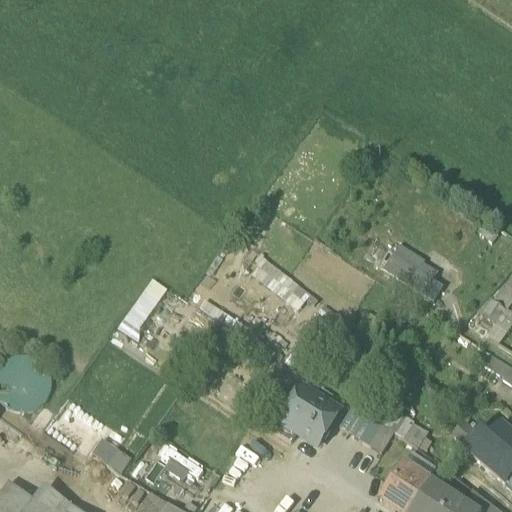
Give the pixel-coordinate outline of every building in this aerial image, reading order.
[(382,273),(432,306),(442,291),(418,275),(424,266),(400,249),(382,273)] [(256,255),(243,272),(297,314),(311,297),(256,255)] [(511,306),(511,295),(505,289),(492,305),(506,315),(511,306)] [(506,315),(492,305),(490,303),(479,318),(495,329),(506,315)] [(511,319),(506,315),(495,329),(488,338),(500,346),(511,329),(511,319)] [(501,383),(511,390),(511,371),(491,358),(483,369),(503,382),(501,383)] [(0,405),(0,406),(9,413),(19,416),(30,415),(40,410),(47,401),(50,391),(49,380),(44,370),(35,363),(25,360),(14,361),(4,366),(0,371),(0,405)] [(297,436),(317,449),(338,416),(301,392),(284,420),(281,424),(280,426),(297,436)] [(338,431),(359,444),(372,423),(351,410),(338,431)] [(281,424),(284,420),(271,411),(268,416),(281,424)] [(260,427),(290,446),(297,436),(280,426),(281,424),(268,416),(260,427)] [(382,429),(372,423),(359,444),(369,450),(382,429)] [(403,443),(418,451),(427,435),(412,426),(403,443)] [(454,439),(466,450),(480,434),(472,427),(467,432),(463,428),(454,439)] [(394,436),(382,429),(369,450),(381,457),(394,436)] [(489,442),(480,434),(466,450),(464,452),(492,476),(511,453),(511,441),(501,429),(489,442)] [(92,458),(121,479),(132,464),(102,443),(92,458)] [(206,473),(168,446),(158,461),(168,468),(186,481),(196,488),(206,473)] [(511,453),(492,476),(511,493),(511,453)] [(412,454),(403,467),(429,484),(438,471),(412,454)] [(411,511),(431,485),(430,485),(430,484),(429,484),(403,467),(379,504),(391,511),(411,511)] [(186,481),(168,468),(162,476),(180,489),(186,481)] [(471,511),(462,506),(431,485),(411,511),(471,511)] [(0,496),(0,511),(40,511),(8,487),(0,496)] [(496,511),(472,493),(462,506),(471,511),(496,511)] [(40,511),(69,511),(71,510),(52,496),(40,511)] [(142,511),(165,511),(168,509),(152,498),(142,511)]
